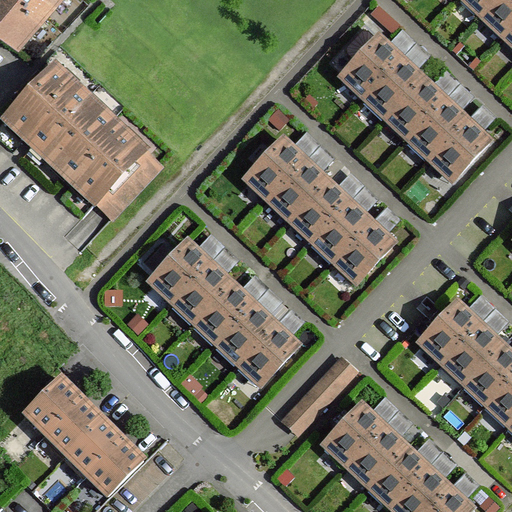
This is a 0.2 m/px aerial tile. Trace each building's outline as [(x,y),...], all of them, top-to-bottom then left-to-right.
[(0,0),(0,19),(18,36),(50,0),(0,0)] [(511,0),(460,0),(511,49),(511,0)] [(492,147),(381,43),(342,83),(453,188),(492,147)] [(98,209),(149,153),(58,69),(6,125),(98,209)] [(393,245),(283,141),(245,182),(354,285),(393,245)] [(165,168),(149,153),(98,209),(104,215),(113,224),(165,168)] [(298,347),(187,244),(149,285),(259,388),(298,347)] [(249,288),(268,306),(279,295),(259,277),(249,288)] [(511,354),(458,304),(418,345),(511,433),(511,354)] [(358,374),(342,358),(281,423),(298,439),(358,374)] [(61,381),(25,417),(107,498),(142,463),(61,381)] [(472,511),(474,510),(361,406),(323,448),(392,511),(472,511)] [(140,511),(141,511),(121,493),(103,511),(140,511)]
